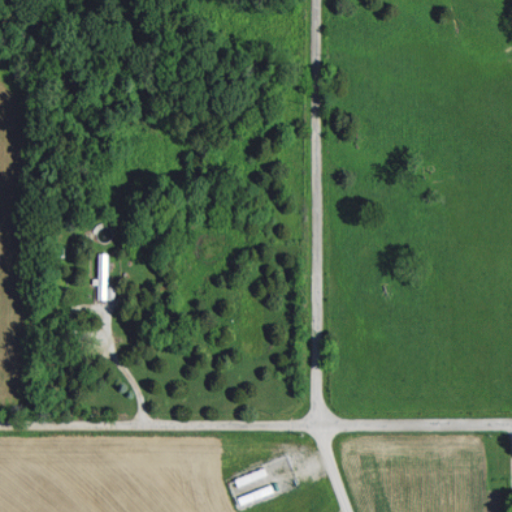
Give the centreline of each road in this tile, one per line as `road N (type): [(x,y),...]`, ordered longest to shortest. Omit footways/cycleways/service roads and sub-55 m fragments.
road 1 (residential): [(351,511),(319,419),(313,0)]
road 2 (residential): [(511,418),(0,415)]
